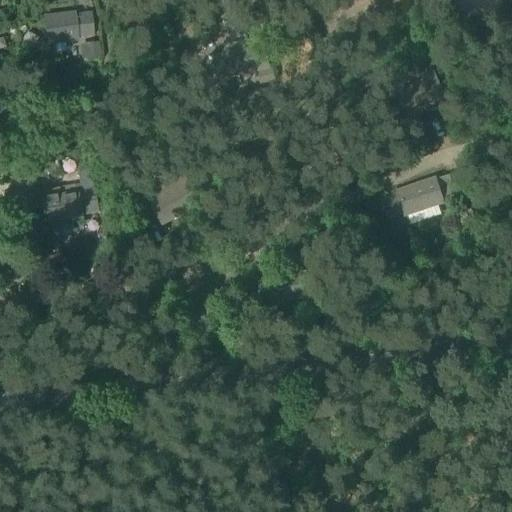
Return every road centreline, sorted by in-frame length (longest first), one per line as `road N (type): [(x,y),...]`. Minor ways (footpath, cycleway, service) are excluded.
road 1 (unknown): [(0,279),(78,250),(136,247),(243,259),(310,245),(348,215),(364,180),(399,150),(511,136)]
road 2 (unclassified): [(511,345),(0,401)]
